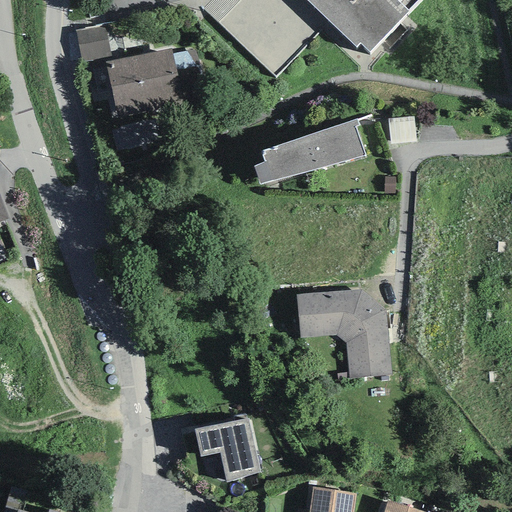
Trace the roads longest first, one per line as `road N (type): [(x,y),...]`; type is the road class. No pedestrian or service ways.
road 1 (residential): [(56,0),(56,73),(73,181),(117,335)]
road 2 (residential): [(117,335),(59,240),(0,17)]
road 3 (residential): [(122,511),(133,463),(117,335)]
